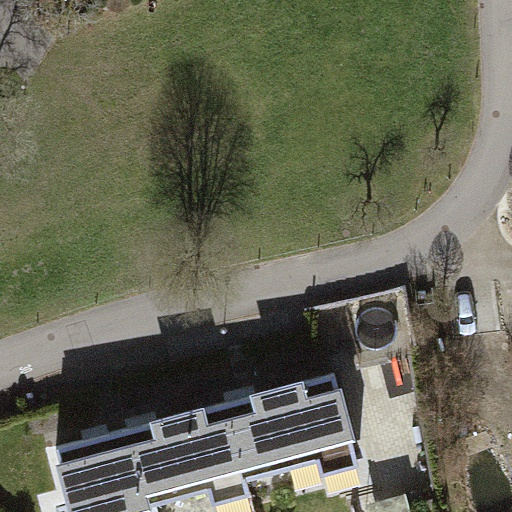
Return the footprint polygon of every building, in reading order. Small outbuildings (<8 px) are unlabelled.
[(261,61),(164,79),(178,152),(281,131),(278,109),(335,98),(323,47),(261,58),(261,61)] [(79,172),(0,192),(0,265),(135,231),(121,171),(81,180),(79,172)] [(334,372),(239,398),(261,474),(318,459),(322,473),(359,464),(334,372)] [(239,398),(127,428),(147,504),(210,488),(213,501),(252,493),(247,477),(261,474),(239,398)] [(127,428),(58,446),(71,500),(56,504),(58,511),(149,511),(147,504),(127,428)]
